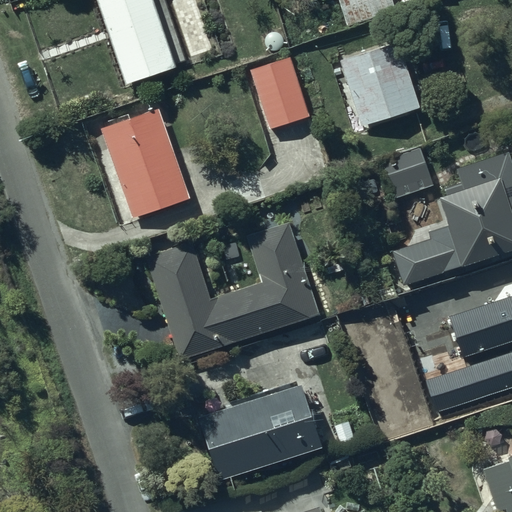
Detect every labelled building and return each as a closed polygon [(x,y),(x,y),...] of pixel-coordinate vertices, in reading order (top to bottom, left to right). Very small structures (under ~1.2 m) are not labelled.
[(95,0),(122,82),(173,65),(151,0),(95,0)] [(399,42),(341,60),(362,127),(420,109),(399,42)] [(292,53),(256,64),(271,116),(308,105),(292,53)] [(103,128),(133,217),(187,199),(157,110),(103,128)] [(422,148),(381,163),(396,199),(436,185),(422,148)] [(511,158),(510,152),(457,169),(462,183),(445,189),(448,196),(441,198),(450,226),(430,232),(432,239),(393,252),(405,288),(463,268),(463,269),(511,253),(511,158)] [(147,258),(180,360),(320,315),(290,222),(247,235),(263,283),(211,300),(193,243),(147,258)] [(511,296),(450,317),(464,358),(511,341),(511,351),(426,380),(436,412),(511,386),(511,296)] [(199,413),(220,483),(319,453),(298,384),(199,413)] [(511,511),(511,458),(483,468),(498,511),(511,511)]
